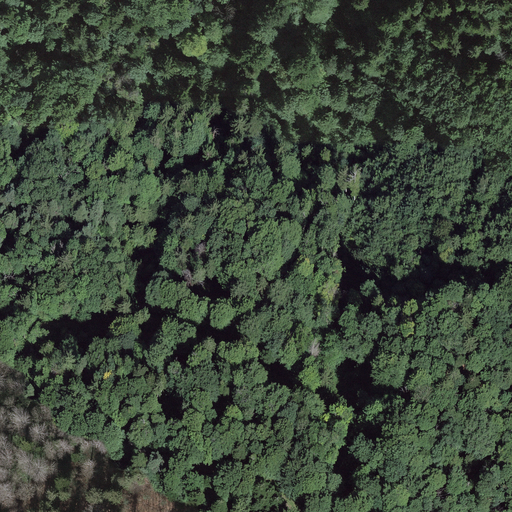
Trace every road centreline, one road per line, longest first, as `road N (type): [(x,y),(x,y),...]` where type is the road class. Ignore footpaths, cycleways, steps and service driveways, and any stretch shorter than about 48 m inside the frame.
road 1 (track): [(288,511),(268,484),(135,450),(91,415)]
road 2 (track): [(0,511),(20,493),(72,472),(167,511)]
